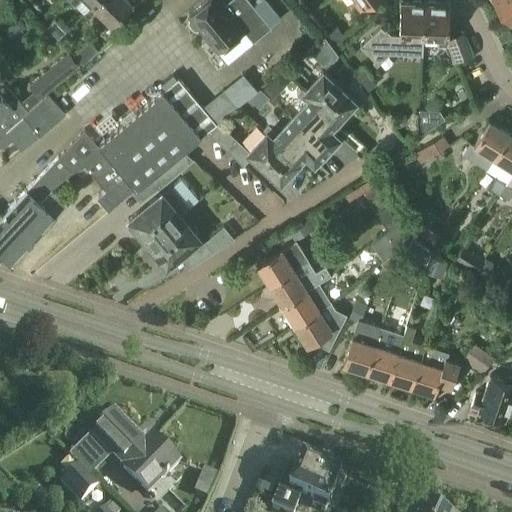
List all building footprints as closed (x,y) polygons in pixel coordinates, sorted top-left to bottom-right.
[(129,0),(93,0),(91,2),(110,20),(129,0)] [(187,15),(187,20),(192,26),(196,26),(198,25),(217,49),(227,61),(252,40),(270,25),(253,4),(236,18),(223,2),(221,0),(203,0),(188,12),(189,14),(187,15)] [(389,51),(422,52),(423,37),(424,1),(405,0),(400,0),(399,31),(390,31),(385,26),(384,27),(380,23),(360,42),(374,57),(372,59),(376,63),(389,51)] [(425,3),(423,40),(446,41),(446,39),(447,4),(438,3),(435,0),(429,0),(426,3),(425,3)] [(511,0),(495,0),(510,21),(511,19),(511,0)] [(55,18),(47,26),(59,38),(67,30),(55,18)] [(336,23),(324,32),(332,44),(345,36),(336,23)] [(464,33),(448,39),(451,46),(448,47),(454,63),(472,56),(464,33)] [(306,50),(326,69),(339,56),(324,36),(306,50)] [(74,54),(75,55),(84,64),(99,50),(89,40),(74,54)] [(70,49),(30,84),(42,97),(47,93),(49,91),(51,93),(84,64),(75,55),(74,54),(70,49)] [(80,73),(86,82),(122,58),(116,49),(80,73)] [(365,65),(355,73),(360,79),(370,72),(365,65)] [(282,67),(264,89),(276,98),(293,77),(282,67)] [(324,69),(305,89),(336,118),(348,105),(345,103),(352,95),(324,69)] [(370,72),(360,79),(366,89),(376,83),(370,72)] [(178,79),(165,89),(200,134),(207,128),(215,121),(203,107),(178,76),(177,77),(178,79)] [(0,134),(6,129),(28,110),(0,77),(0,134)] [(308,103),(294,117),(326,147),(339,133),(330,125),(336,118),(305,89),(301,86),(297,90),(296,91),(305,100),(308,103)] [(58,156),(39,176),(54,189),(73,170),(85,162),(106,188),(98,194),(109,207),(135,185),(136,187),(184,147),(200,134),(165,89),(164,89),(163,89),(98,143),(95,139),(85,128),(58,156)] [(28,110),(6,129),(24,149),(41,134),(67,111),(51,93),(49,91),(47,93),(42,97),(28,110)] [(420,108),(419,133),(445,117),(440,109),(420,108)] [(268,124),(265,128),(266,129),(265,130),(298,159),(305,151),(314,159),(326,147),(294,117),(279,134),(268,124)] [(485,167),(509,130),(489,117),(473,142),(470,140),(463,152),(485,167)] [(238,138),(218,119),(208,128),(228,148),(238,138)] [(298,159),(265,130),(248,148),(277,176),(284,168),(287,171),(298,159)] [(505,163),(490,185),(498,192),(511,170),(511,132),(509,130),(493,155),(494,156),(505,163)] [(450,144),(443,134),(415,151),(421,161),(450,144)] [(184,148),(150,176),(158,186),(193,157),(184,148)] [(499,193),(496,197),(505,202),(507,198),(508,198),(509,199),(511,193),(511,170),(498,192),(499,193)] [(0,212),(0,247),(1,249),(42,203),(42,202),(54,189),(39,176),(27,188),(2,214),(0,212)] [(133,230),(143,243),(181,212),(190,204),(171,181),(131,214),(139,224),(133,230)] [(365,190),(378,209),(387,203),(375,184),(365,190)] [(42,203),(1,249),(13,260),(56,215),(53,213),(45,205),(42,203)] [(387,204),(387,203),(378,209),(376,210),(388,229),(398,222),(387,204)] [(181,212),(143,243),(155,257),(162,252),(170,261),(200,236),(181,212)] [(306,218),(289,229),(295,238),(312,228),(306,218)] [(400,221),(372,241),(383,258),(410,236),(400,221)] [(211,250),(234,235),(227,225),(203,240),(211,250)] [(297,238),(257,263),(269,282),(294,267),(295,268),(309,259),(308,257),(297,238)] [(431,251),(422,244),(417,259),(427,262),(431,251)] [(463,247),(455,257),(476,270),(483,260),(463,247)] [(432,254),(428,267),(444,273),(448,260),(432,254)] [(492,261),(485,257),(477,271),(490,279),(494,272),(492,261)] [(382,261),(372,268),(378,275),(387,267),(382,261)] [(294,267),(269,282),(282,303),(318,280),(331,273),(325,264),(302,278),(295,268),(294,267)] [(318,280),(282,303),(295,323),(320,308),(331,301),(318,280)] [(351,313),(349,318),(356,321),(357,321),(358,317),(361,318),(367,302),(364,301),(357,298),(351,313)] [(398,349),(402,339),(403,336),(407,323),(411,310),(401,306),(387,345),(376,341),(366,370),(389,377),(398,349)] [(320,308),(295,323),(307,343),(332,328),(320,308)] [(352,334),(343,362),(366,370),(376,341),(375,341),(380,325),(361,318),(358,317),(357,321),(352,334)] [(407,323),(403,336),(411,338),(415,326),(407,323)] [(398,349),(389,377),(412,385),(417,369),(421,357),(426,344),(411,338),(403,336),(402,339),(398,349)] [(421,357),(412,385),(434,393),(438,381),(451,386),(460,359),(448,355),(449,350),(426,343),(421,357)] [(473,343),(462,357),(484,373),(494,359),(473,343)] [(476,388),(471,402),(478,405),(478,407),(482,408),(484,411),(487,413),(488,413),(491,411),(505,416),(511,394),(511,372),(508,371),(505,378),(490,373),(484,391),(476,388)] [(68,456),(78,467),(92,481),(88,475),(108,455),(147,493),(179,461),(155,437),(146,445),(112,412),(68,456)] [(290,468),(273,509),(279,511),(295,511),(303,496),(314,500),(311,507),(323,511),(324,511),(328,504),(342,472),(303,456),(297,470),(297,471),(290,468)] [(98,487),(92,481),(78,467),(60,485),(80,506),(98,487)] [(207,473),(203,483),(210,486),(215,476),(207,473)] [(446,511),(421,501),(418,500),(413,511),(446,511)]
